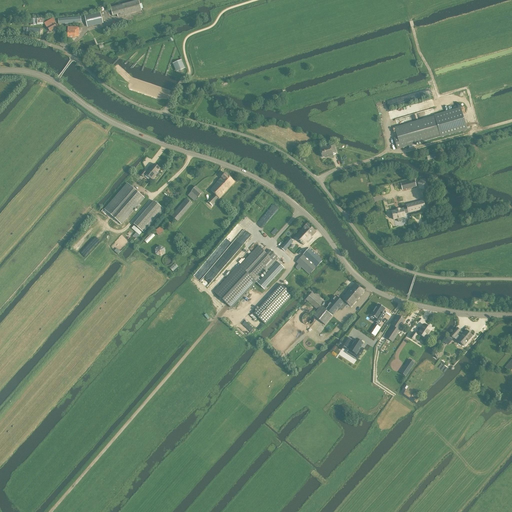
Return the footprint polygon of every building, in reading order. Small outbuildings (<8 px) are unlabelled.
[(142,10),(138,0),(111,8),(113,16),(117,15),(118,17),(142,10)] [(100,12),(85,16),(87,27),(103,23),(100,12)] [(48,27),(50,31),(56,27),(58,26),(57,24),(55,25),(54,23),(55,22),(53,18),(44,23),(46,28),(48,27)] [(75,37),(78,37),(79,37),(79,27),(68,27),(68,38),(75,38),(75,37)] [(181,60),(175,63),(179,71),(186,68),(181,57),(180,57),(181,60)] [(395,128),(401,148),(441,137),(435,116),(395,128)] [(333,145),(320,149),(320,150),(323,158),(329,156),(329,157),(333,156),(333,154),(336,153),(334,146),(333,145)] [(150,167),(147,171),(149,172),(146,175),(152,180),(157,174),(157,173),(160,169),(154,164),(151,168),(150,167)] [(216,194),(208,202),(213,206),(227,190),(235,182),(226,174),(217,184),(211,190),(216,194)] [(422,179),(418,183),(419,189),(425,191),(429,187),(428,181),(422,179)] [(403,190),(416,187),(414,180),(401,184),(403,190)] [(121,224),(133,210),(144,198),(128,184),(105,210),(121,224)] [(188,195),(195,201),(197,199),(202,193),(196,187),(188,195)] [(186,199),(171,216),(177,222),(192,205),(186,199)] [(154,201),(141,216),(134,224),(143,232),(163,209),(154,201)] [(396,211),(392,212),(394,220),(398,219),(398,222),(402,221),(402,218),(406,217),(404,212),(408,211),(420,208),(420,210),(425,208),(423,201),(406,205),(407,208),(404,209),(400,210),(400,209),(396,210),(396,211)] [(311,237),(316,232),(308,224),(295,237),(304,245),(311,237)] [(281,248),(284,251),(294,241),(290,238),(281,248)] [(214,292),(232,308),(259,278),(268,286),(285,267),(276,259),(278,257),(270,250),(266,254),(258,247),(240,267),(238,266),(214,292)] [(310,275),(316,268),(323,261),(309,248),(296,262),(298,264),(296,267),(296,268),(299,270),(302,267),(310,275)] [(299,279),(291,287),(296,292),(304,283),(299,279)] [(312,293),(306,300),(313,306),(317,310),(314,314),(313,315),(324,325),(325,324),(333,316),(344,303),(345,302),(351,307),(364,292),(355,284),(341,301),(336,297),(328,306),(312,293)] [(281,285),(254,314),(265,324),(292,295),(281,285)] [(378,304),(371,315),(376,318),(374,321),(379,324),(383,318),(381,316),(385,309),(378,304)] [(386,338),(393,342),(400,331),(399,330),(405,321),(398,316),(392,326),(393,326),(386,338)] [(418,333),(425,338),(431,329),(425,325),(422,329),(421,329),(418,333)] [(466,331),(462,335),(459,332),(460,331),(457,328),(451,336),(454,338),(457,335),(460,338),(457,341),(464,346),(472,336),(466,331)] [(349,338),(344,347),(349,350),(346,353),(357,360),(364,348),(361,347),(363,344),(356,339),(354,341),(349,338)] [(409,359),(400,373),(406,377),(415,363),(409,359)] [(371,394),(371,391),(370,389),(369,387),(368,386),(366,384),(364,384),(362,383),(360,383),(358,383),(356,384),(354,385),(352,386),(351,388),(350,390),(350,392),(349,394),(350,396),(350,398),(351,400),(353,402),(354,403),(356,404),(358,405),(360,405),(362,405),(364,404),(366,403),(368,402),(369,400),(371,398),(371,396),(371,394)]
